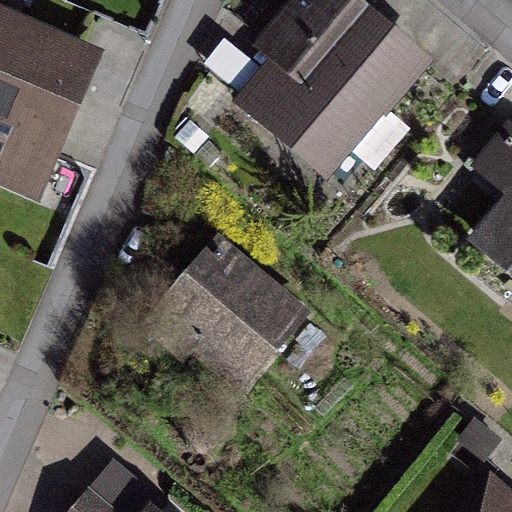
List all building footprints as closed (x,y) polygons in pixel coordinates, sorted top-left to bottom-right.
[(236,111),(336,195),(436,77),(356,9),(345,0),(330,0),(264,78),(236,111)] [(0,183),(44,203),(101,70),(0,26),(0,183)] [(463,239),(511,281),(511,136),(508,133),(473,174),(500,196),(463,239)] [(152,328),(243,406),(313,323),(222,246),(152,328)] [(146,511),(110,481),(83,511),(146,511)] [(511,511),(511,508),(491,491),(473,511),(511,511)]
